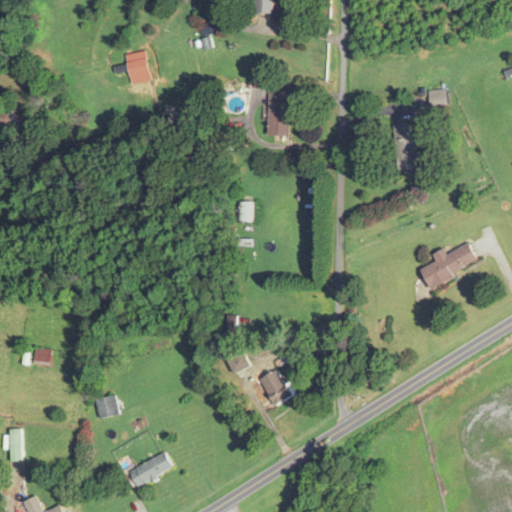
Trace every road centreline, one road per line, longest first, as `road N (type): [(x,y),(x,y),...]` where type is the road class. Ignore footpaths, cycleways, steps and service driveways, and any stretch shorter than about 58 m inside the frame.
road 1 (residential): [(349,426),(339,380),(345,0)]
road 2 (residential): [(511,322),(212,511)]
